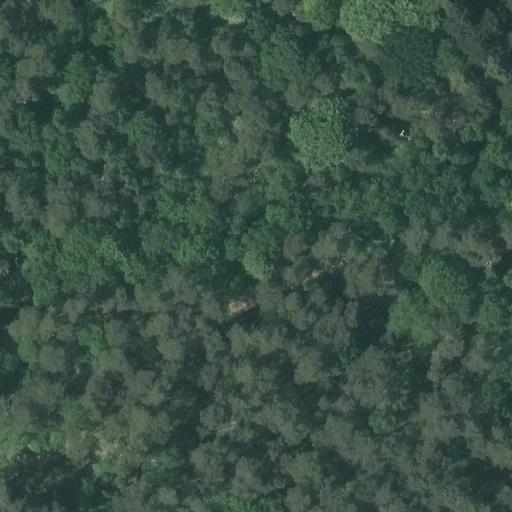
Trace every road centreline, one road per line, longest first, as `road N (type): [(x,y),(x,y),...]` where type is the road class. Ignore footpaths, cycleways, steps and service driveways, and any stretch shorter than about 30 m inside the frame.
road 1 (track): [(511,237),(0,346)]
road 2 (track): [(511,121),(446,130),(336,89),(260,0)]
road 3 (track): [(114,0),(0,74)]
